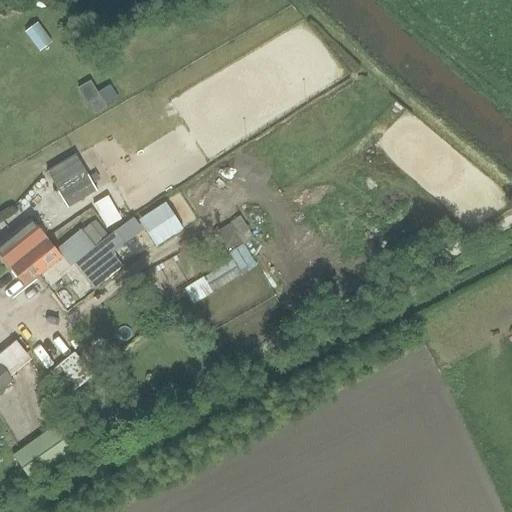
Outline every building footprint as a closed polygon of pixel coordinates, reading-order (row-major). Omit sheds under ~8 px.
[(25,35),(40,53),(51,44),(37,26),(25,35)] [(78,91),(94,116),(118,101),(110,88),(98,96),(90,83),(78,91)] [(68,209),(97,192),(76,155),(48,172),(60,193),(59,193),(68,209)] [(120,221),(107,198),(94,206),(107,228),(120,221)] [(0,256),(10,270),(47,239),(32,220),(0,245),(0,256)] [(216,233),(229,254),(244,245),(231,224),(216,233)] [(123,267),(113,255),(125,245),(115,232),(96,248),(74,265),(94,290),(123,267)] [(47,239),(10,270),(25,288),(62,257),(69,267),(91,251),(78,234),(56,251),(47,239)] [(253,263),(246,251),(243,247),(232,255),(241,270),(253,263)] [(204,280),(213,294),(241,277),(233,263),(204,280)] [(54,370),(74,393),(85,383),(92,391),(105,380),(98,372),(93,377),(73,354),(54,370)] [(0,391),(14,380),(0,363),(0,391)] [(14,451),(27,474),(66,451),(53,428),(14,451)]
